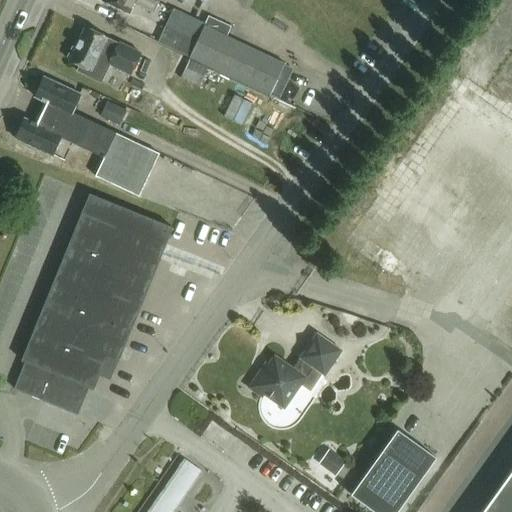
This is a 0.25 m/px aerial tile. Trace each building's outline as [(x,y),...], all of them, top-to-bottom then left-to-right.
[(158,3),(151,0),(99,0),(128,13),(133,3),(153,13),(158,3)] [(196,43),(205,25),(174,10),(165,28),(196,43)] [(270,96),(285,65),(226,37),(231,27),(209,17),(205,25),(196,43),(189,57),(270,96)] [(85,28),(69,62),(78,67),(76,72),(101,83),(109,66),(132,76),(142,54),(132,50),(107,38),(85,28)] [(162,34),(158,42),(189,57),(196,43),(165,28),(162,34)] [(197,86),(205,67),(187,59),(179,77),(197,86)] [(285,65),(270,96),(279,100),(294,69),(285,65)] [(67,126),(73,114),(81,96),(45,78),(36,98),(47,103),(42,114),(67,126)] [(119,126),(127,110),(108,101),(100,117),(119,126)] [(67,126),(42,114),(37,125),(25,120),(16,139),(53,156),(61,140),(104,160),(116,134),(73,114),(67,126)] [(116,134),(104,160),(96,177),(140,197),(160,154),(116,134)] [(15,388),(63,408),(78,415),(89,388),(93,389),(107,356),(117,361),(172,228),(91,194),(22,360),(26,362),(15,388)] [(284,408),(306,378),(313,368),(325,376),(342,352),(318,334),(300,359),(303,361),(296,371),(275,357),(269,365),(267,364),(250,388),(262,397),(264,394),(284,408)] [(396,511),(436,458),(397,430),(350,495),(373,511),(396,511)] [(319,464),(336,476),(346,462),(329,449),(319,464)] [(511,511),(511,477),(486,511),(511,511)]
